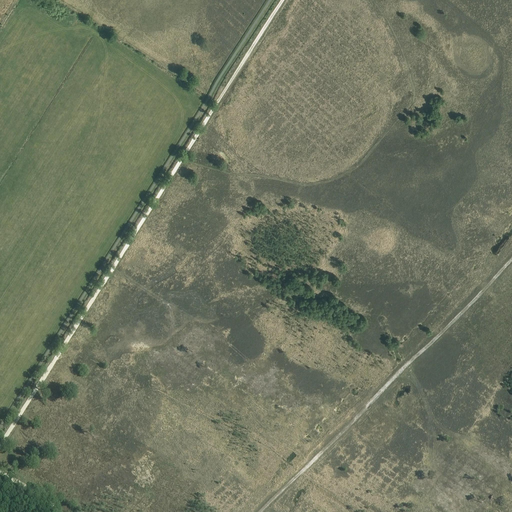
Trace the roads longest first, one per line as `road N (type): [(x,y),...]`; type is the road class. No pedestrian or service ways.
road 1 (track): [(0,445),(282,0)]
road 2 (track): [(260,511),(511,259)]
